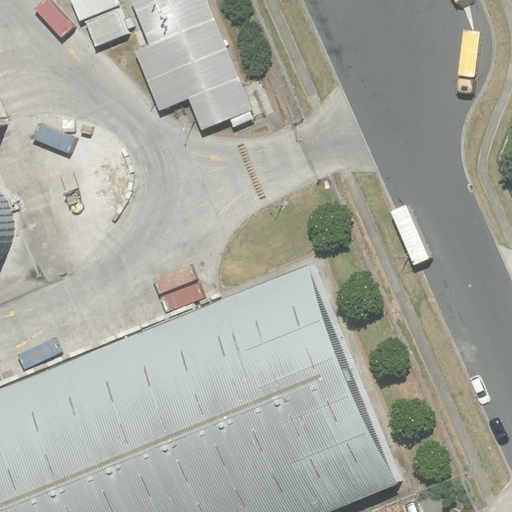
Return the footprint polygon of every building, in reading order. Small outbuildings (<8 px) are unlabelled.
[(257,109),(212,0),(136,0),(154,43),(141,48),(167,111),(195,100),(207,129),(257,109)] [(101,48),(133,34),(122,8),(90,22),(101,48)] [(0,131),(18,125),(0,79),(0,131)] [(0,269),(5,267),(16,255),(23,240),(25,223),(22,207),(14,192),(1,181),(0,180),(0,269)] [(303,253),(0,378),(0,511),(342,511),(400,488),(303,253)]
